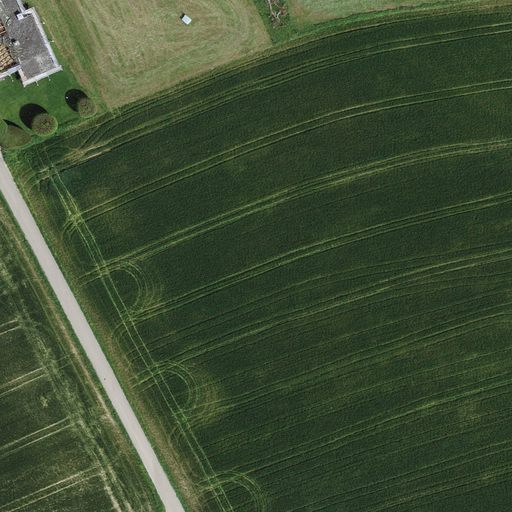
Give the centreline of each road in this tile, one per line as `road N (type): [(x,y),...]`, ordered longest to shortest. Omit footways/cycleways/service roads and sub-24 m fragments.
road 1 (unclassified): [(0,171),(179,511)]
road 2 (track): [(511,127),(272,0)]
